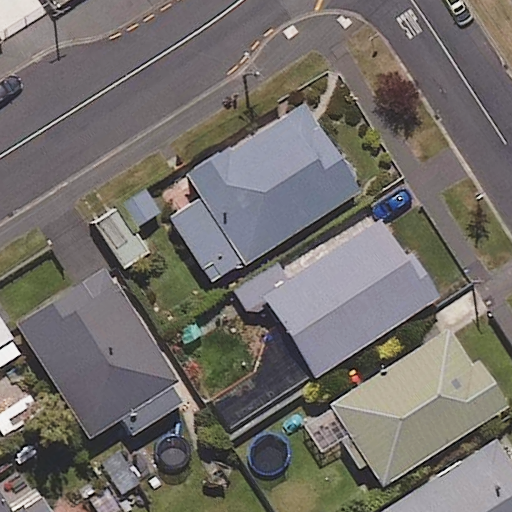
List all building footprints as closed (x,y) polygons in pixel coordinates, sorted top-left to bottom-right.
[(360,194),(305,105),(188,177),(203,201),(171,221),(211,286),(360,194)] [(159,211),(141,188),(94,226),(126,265),(146,249),(133,232),(159,211)] [(439,298),(384,215),(287,278),(277,262),(233,290),(248,313),(266,302),(317,379),(439,298)] [(174,388),(179,385),(107,271),(19,327),(90,439),(120,420),(131,437),(184,404),(174,388)] [(0,346),(12,338),(0,320),(0,346)] [(471,366),(449,331),(329,407),(381,489),(508,408),(478,361),(471,366)] [(511,511),(511,465),(496,441),(385,511),(511,511)] [(0,511),(50,511),(39,494),(12,511),(9,511),(0,496),(0,511)]
